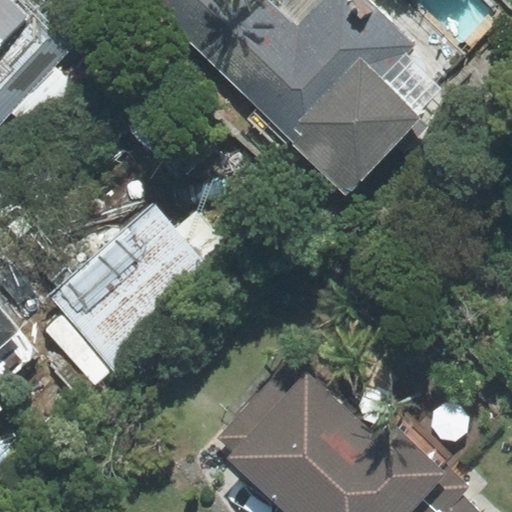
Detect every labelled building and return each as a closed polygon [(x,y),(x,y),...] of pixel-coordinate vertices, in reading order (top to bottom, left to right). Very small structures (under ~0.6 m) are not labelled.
[(28,38),(50,18),(32,0),(0,0),(0,80),(36,46),(28,38)] [(172,0),(303,130),(311,122),(377,189),(468,98),(420,50),(425,44),(381,0),(331,0),(305,26),(279,0),(172,0)] [(167,90),(130,128),(183,179),(220,141),(167,90)] [(188,224),(172,205),(64,297),(71,306),(46,327),(102,393),(127,372),(236,280),(228,271),(244,257),(204,210),(188,224)] [(0,365),(44,326),(0,276),(0,425),(25,403),(0,374),(0,365)] [(469,468),(411,412),(397,427),(311,344),(227,431),(311,511),(498,511),(461,476),(469,468)]
